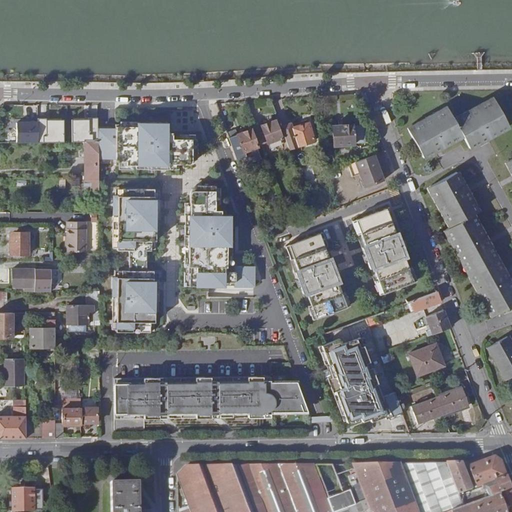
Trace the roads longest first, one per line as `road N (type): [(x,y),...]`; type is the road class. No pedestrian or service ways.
road 1 (residential): [(165,447),(504,442)]
road 2 (residential): [(462,335),(366,80)]
road 3 (residential): [(201,94),(271,294)]
road 4 (residential): [(201,94),(0,92)]
road 5 (residential): [(366,80),(201,94)]
road 6 (residential): [(0,450),(165,447)]
road 7 (residential): [(511,78),(366,80)]
